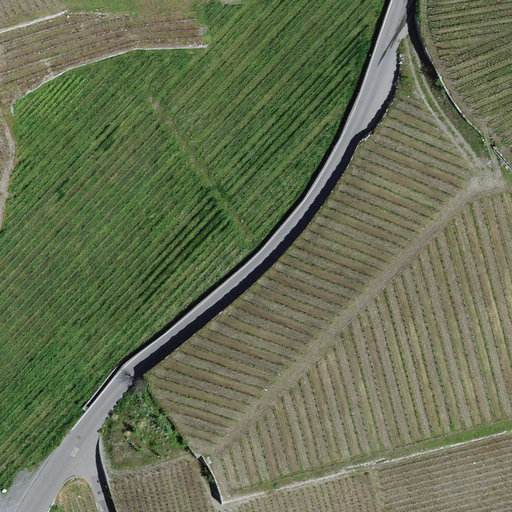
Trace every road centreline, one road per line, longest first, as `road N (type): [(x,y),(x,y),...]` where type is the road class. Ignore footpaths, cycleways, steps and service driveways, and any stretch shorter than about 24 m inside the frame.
road 1 (tertiary): [(69,451),(117,388),(309,206),(363,109),(402,0)]
road 2 (track): [(395,23),(440,116),(482,168),(477,185),(235,436)]
